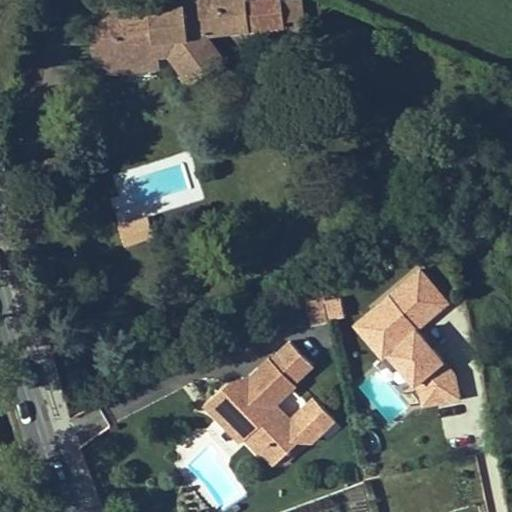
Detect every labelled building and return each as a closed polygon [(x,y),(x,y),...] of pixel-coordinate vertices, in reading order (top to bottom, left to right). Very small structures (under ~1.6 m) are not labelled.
[(111,8),(114,29),(116,50),(154,46),(153,37),(167,36),(168,51),(192,81),(223,58),(204,34),(283,25),(280,0),(216,0),(217,10),(211,11),(209,0),(182,0),(184,10),(150,15),(149,4),(111,8)] [(150,15),(184,10),(182,0),(148,0),(149,4),(150,15)] [(209,0),(211,11),(217,10),(216,0),(209,0)] [(101,64),(118,62),(116,50),(114,29),(97,31),(101,64)] [(167,36),(153,37),(154,46),(155,52),(168,51),(167,36)] [(147,219),(123,227),(129,246),(152,239),(147,219)] [(422,264),(350,319),(382,360),(390,354),(432,409),(465,383),(419,324),(450,300),(422,264)] [(309,321),(344,318),(341,293),(307,297),(309,321)] [(315,363),(293,339),(274,357),(272,355),(250,375),(244,381),(249,387),(242,393),(229,379),(216,391),(235,412),(230,417),(246,436),(262,452),(264,450),(276,464),(294,453),(290,447),(306,433),(277,402),(297,382),(295,381),(315,363)] [(250,375),(229,379),(242,393),(249,387),(244,381),(250,375)] [(235,412),(216,391),(206,401),(242,439),(246,436),(230,417),(235,412)]
